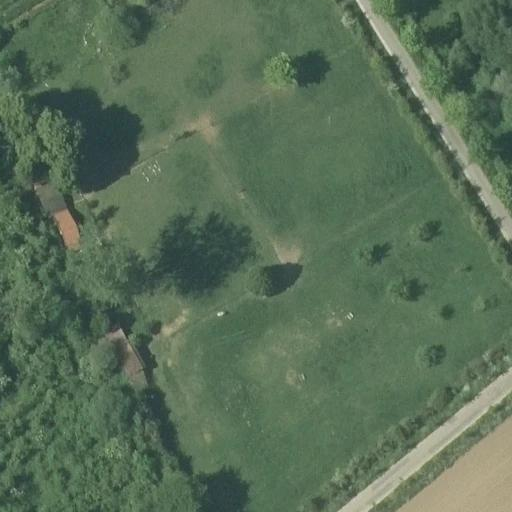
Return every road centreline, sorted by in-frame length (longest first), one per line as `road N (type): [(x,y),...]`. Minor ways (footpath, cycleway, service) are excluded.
road 1 (unclassified): [(511,236),(360,0)]
road 2 (unclassified): [(353,511),(511,381)]
